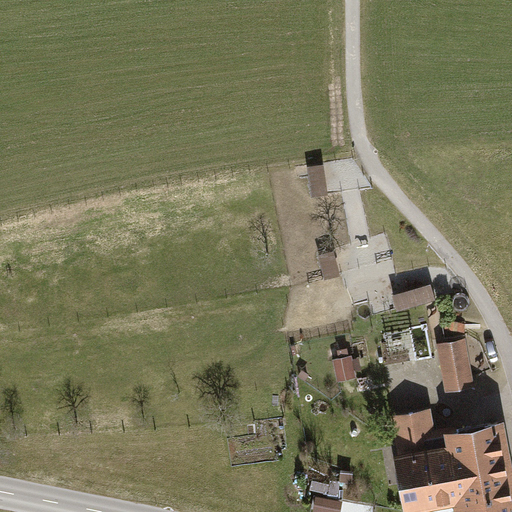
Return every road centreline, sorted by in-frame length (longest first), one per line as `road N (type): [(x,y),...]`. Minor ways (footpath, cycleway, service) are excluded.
road 1 (residential): [(367,155),(494,317),(511,363)]
road 2 (track): [(354,0),(354,102),(367,155)]
